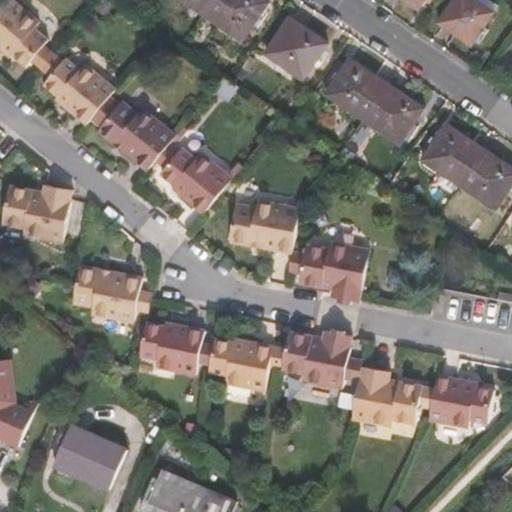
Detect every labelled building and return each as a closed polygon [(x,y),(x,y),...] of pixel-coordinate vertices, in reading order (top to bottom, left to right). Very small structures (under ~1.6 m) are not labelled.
[(29,66),(33,61),(45,45),(50,39),(36,27),(41,21),(13,0),(5,0),(0,7),(0,46),(13,57),(15,55),(29,66)] [(188,0),(205,11),(212,0),(188,0)] [(264,0),(212,0),(205,11),(246,38),(269,3),(264,0)] [(405,0),(420,9),(426,0),(405,0)] [(495,12),(477,0),(455,0),(440,23),(473,44),(495,12)] [(489,0),(477,0),(495,12),(499,6),(489,0)] [(329,44),(292,18),(268,54),(305,79),(329,44)] [(33,61),(42,69),(55,53),(45,45),(33,61)] [(55,53),(42,69),(52,76),(65,61),(55,53)] [(58,99),(88,125),(92,120),(111,96),(116,89),(85,64),(81,70),(67,59),(65,61),(52,76),(46,84),(60,96),(58,99)] [(364,119),(388,84),(352,59),(328,94),(364,119)] [(425,109),(388,84),(364,119),(401,144),(425,109)] [(111,96),(92,120),(102,128),(121,104),(111,96)] [(100,131),(149,171),(157,161),(170,145),(177,136),(143,109),(139,115),(123,101),(121,104),(102,128),(100,131)] [(461,184),(485,149),(448,124),(424,159),(461,184)] [(170,145),(157,161),(167,169),(180,153),(170,145)] [(174,188),(205,214),(234,179),(202,153),(198,159),(184,148),(180,153),(167,169),(162,174),(176,186),(174,188)] [(511,187),(511,167),(485,149),(461,184),(498,209),(511,187)] [(65,242),(72,197),(74,190),(47,185),(45,193),(12,186),(4,224),(27,228),(26,235),(65,242)] [(232,242),(294,253),(294,251),(302,209),(260,201),(258,209),(239,205),(232,242)] [(335,290),(334,294),(334,297),(360,303),(372,250),(332,242),(330,249),(308,245),(306,254),(303,274),(301,283),(335,290)] [(294,253),(290,271),(303,274),(306,254),(294,251),(294,253)] [(82,267),(78,285),(75,303),(95,307),(93,314),(136,322),(139,308),(142,291),(144,278),(82,267)] [(142,291),(139,308),(151,310),(154,293),(142,291)] [(511,294),(500,293),(499,300),(511,302),(511,294)] [(148,324),(142,356),(160,359),(158,367),(198,375),(200,363),(204,343),(206,331),(167,323),(166,327),(148,324)] [(284,369),(284,370),(306,374),(305,381),(344,389),(346,378),(353,336),(327,331),(325,339),(291,332),(288,349),(284,369)] [(212,366),(211,372),(229,375),(228,383),(267,391),(272,367),(275,347),(236,339),(235,343),(217,339),(216,345),(212,366)] [(204,343),(200,363),(212,366),(216,345),(204,343)] [(275,347),(272,367),(284,369),(288,349),(275,347)] [(3,439),(25,449),(40,416),(10,402),(8,391),(16,389),(8,352),(0,353),(0,429),(5,427),(7,428),(3,439)] [(350,358),(346,378),(361,381),(365,361),(350,358)] [(420,410),(424,390),(390,383),(392,372),(365,367),(353,422),(394,430),(395,423),(417,427),(420,410)] [(431,412),(430,419),(470,428),(472,420),(490,423),(496,390),(478,387),(479,383),(439,376),(436,392),(431,412)] [(358,399),(361,383),(352,381),(349,397),(358,399)] [(420,410),(431,412),(436,392),(424,390),(420,410)] [(69,437),(63,435),(60,441),(66,443),(56,465),(111,490),(129,450),(74,425),(69,437)] [(165,470),(161,480),(151,501),(176,511),(234,511),(239,502),(165,470)] [(176,511),(151,501),(161,480),(155,477),(142,508),(150,511),(176,511)]
